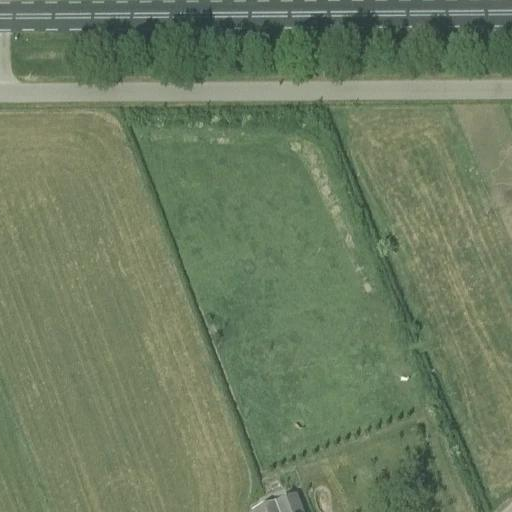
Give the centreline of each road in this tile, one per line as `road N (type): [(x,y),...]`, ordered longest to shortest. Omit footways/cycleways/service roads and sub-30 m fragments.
road 1 (primary): [(3,16),(511,12)]
road 2 (unclassified): [(4,92),(511,89)]
